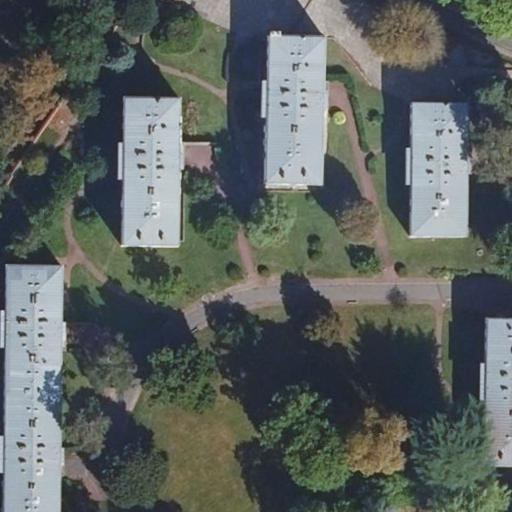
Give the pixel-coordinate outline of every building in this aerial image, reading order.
[(267,36),(323,37),(333,38),(372,86),(410,103),(467,103),(467,89),(469,87),(471,85),(498,85),(501,86),(504,89),(506,97),(507,102),(506,140),(511,142),(511,64),(369,0),(162,0),(239,33),(267,38),(267,36)] [(267,36),(267,38),(266,82),(261,81),(260,119),(265,119),(264,184),(321,186),(323,37),(267,36)] [(178,247),(179,99),(121,98),(121,144),(117,144),(117,180),(121,181),(121,246),(178,247)] [(467,103),(410,103),(409,149),(405,148),(405,186),(409,186),(409,237),(466,237),(467,103)] [(59,511),(62,266),(4,266),(3,311),(0,311),(0,348),(3,348),(3,437),(0,436),(0,473),(3,473),(2,511),(59,511)] [(511,466),(511,318),(484,318),(484,364),(478,364),(478,401),(483,401),(482,466),(511,466)]
